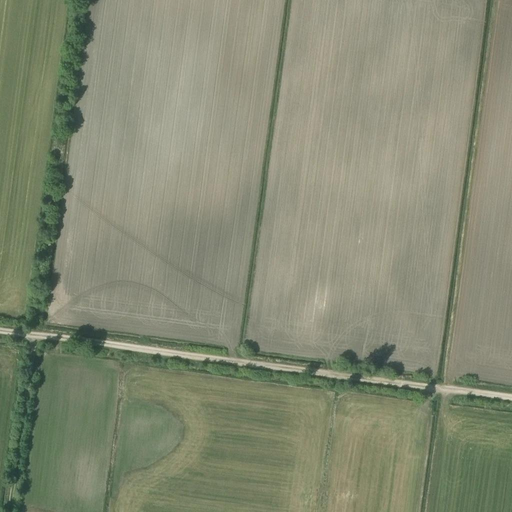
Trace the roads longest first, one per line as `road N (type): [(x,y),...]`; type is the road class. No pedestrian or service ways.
road 1 (track): [(33,335),(511,399)]
road 2 (track): [(33,335),(9,511)]
